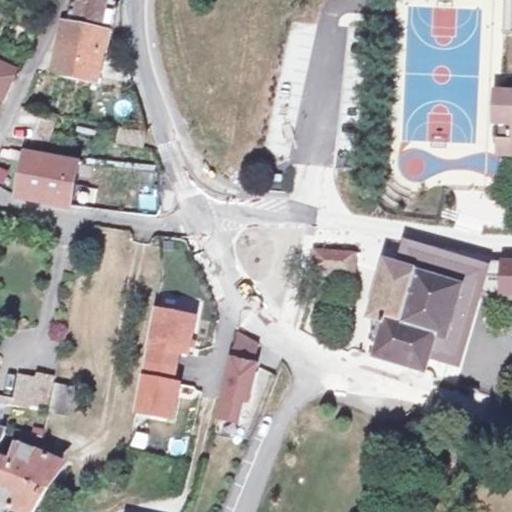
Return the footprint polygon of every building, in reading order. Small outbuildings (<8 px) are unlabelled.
[(105,83),(112,31),(104,29),(110,1),(104,0),(84,0),(81,26),(67,24),(58,75),(92,81),(105,83)] [(511,29),(511,0),(502,0),(503,30),(511,29)] [(112,31),(118,2),(110,1),(104,29),(112,31)] [(433,11),(432,46),(469,47),(469,11),(433,11)] [(391,97),(421,97),(421,46),(392,46),(391,97)] [(0,100),(9,105),(20,78),(0,68),(0,100)] [(511,91),(497,90),(495,124),(500,124),(497,156),(511,155),(511,91)] [(417,152),(419,101),(391,100),(389,151),(417,152)] [(45,111),(38,132),(55,135),(59,114),(45,111)] [(153,132),(126,126),(123,141),(151,146),(153,132)] [(416,206),(416,154),(388,154),(388,206),(416,206)] [(25,198),(70,205),(75,161),(31,155),(25,198)] [(0,165),(0,184),(8,186),(12,169),(0,165)] [(491,204),(492,173),(441,172),(441,203),(491,204)] [(360,252),(318,248),(316,267),(358,270),(360,252)] [(372,354),(428,373),(439,335),(451,339),(467,287),(463,286),(467,273),(467,270),(467,265),(464,261),(460,258),(434,257),(430,276),(386,262),(369,314),(383,318),(372,354)] [(511,260),(495,260),(489,261),(485,264),(482,268),(481,272),(483,277),(485,281),(488,284),(493,286),(506,287),(511,287),(511,260)] [(172,418),(183,352),(191,353),(198,310),(152,302),(133,411),(172,418)] [(234,356),(255,362),(262,339),(242,326),(234,356)] [(255,362),(234,356),(219,408),(238,414),(243,393),(246,394),(255,362)] [(20,407),(54,412),(61,377),(44,374),(43,380),(24,377),(20,407)] [(54,412),(54,414),(74,417),(79,387),(60,384),(54,412)] [(0,498),(11,502),(32,509),(63,451),(16,443),(10,460),(0,456),(0,498)]
